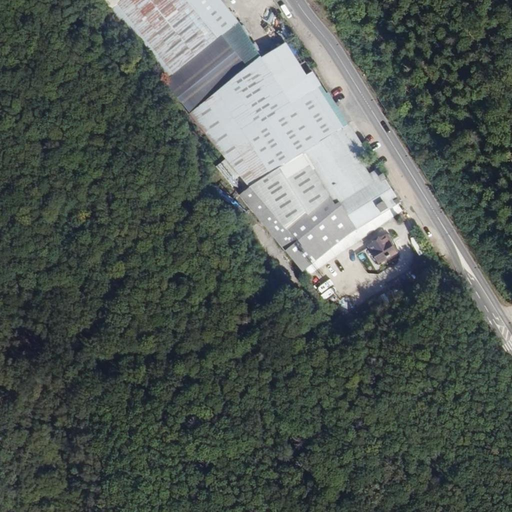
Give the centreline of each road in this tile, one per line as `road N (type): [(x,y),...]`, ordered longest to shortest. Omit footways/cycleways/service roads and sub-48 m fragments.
road 1 (track): [(0,291),(46,302),(68,324),(75,352),(407,511)]
road 2 (secondary): [(511,343),(295,0)]
